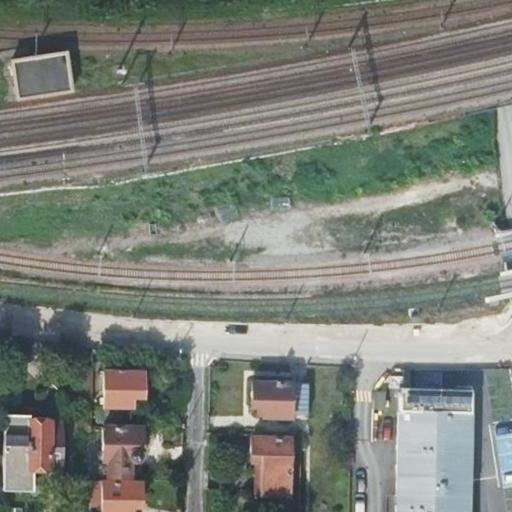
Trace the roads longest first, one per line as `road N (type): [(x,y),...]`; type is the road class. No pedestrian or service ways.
road 1 (residential): [(200,340),(511,345)]
road 2 (residential): [(0,315),(200,340)]
road 3 (residential): [(195,511),(200,340)]
road 4 (residential): [(511,150),(483,0)]
